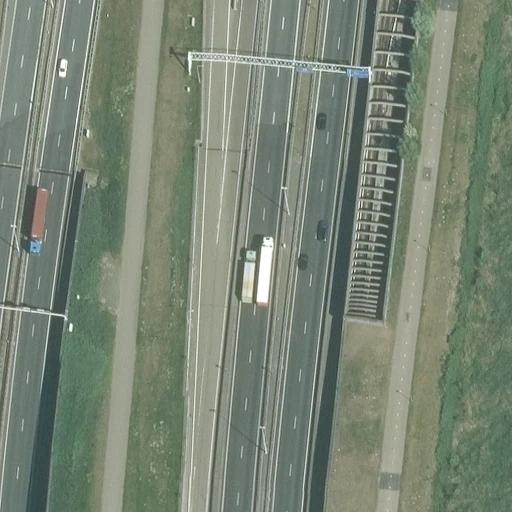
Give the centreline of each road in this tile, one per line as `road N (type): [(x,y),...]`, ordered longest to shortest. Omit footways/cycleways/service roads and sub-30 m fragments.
road 1 (motorway): [(80,0),(14,511)]
road 2 (motorway): [(287,511),(343,0)]
road 3 (motorway): [(237,511),(284,0)]
road 4 (motorway): [(33,0),(0,237)]
